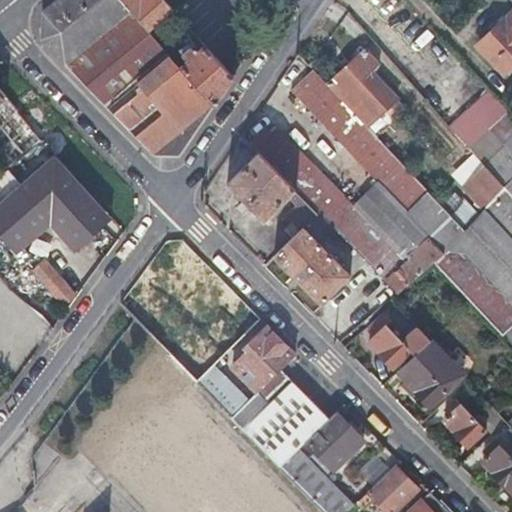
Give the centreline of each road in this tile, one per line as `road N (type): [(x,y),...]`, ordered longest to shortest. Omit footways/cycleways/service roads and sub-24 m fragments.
road 1 (residential): [(170,197),(475,511)]
road 2 (residential): [(0,432),(170,197)]
road 3 (residential): [(0,20),(170,197)]
road 4 (residential): [(170,197),(311,0)]
